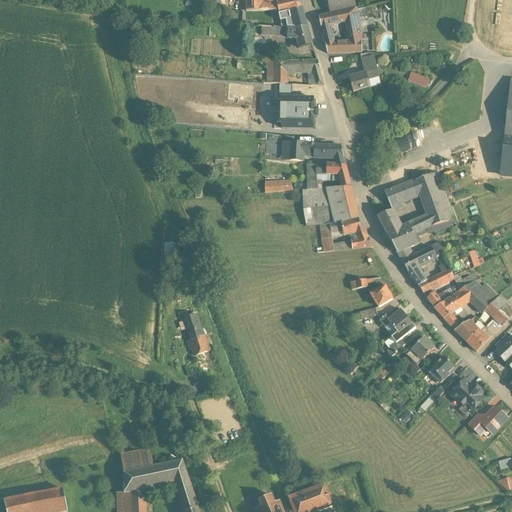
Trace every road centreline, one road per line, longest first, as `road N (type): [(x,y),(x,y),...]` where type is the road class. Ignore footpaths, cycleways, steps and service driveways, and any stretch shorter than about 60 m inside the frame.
road 1 (residential): [(306,0),(384,254),(436,326),(511,404)]
road 2 (track): [(464,57),(409,120),(345,138)]
